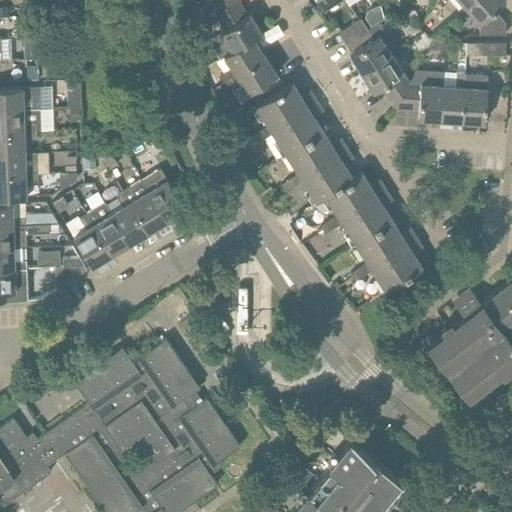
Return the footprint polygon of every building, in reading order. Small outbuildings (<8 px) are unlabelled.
[(212,0),(212,9),(238,3),(238,0),(212,0)] [(471,0),(465,6),(480,23),(480,35),(506,35),(506,23),(495,10),(505,0),(471,0)] [(245,45),(253,39),(261,34),(249,14),(246,15),(238,3),(212,9),(212,10),(224,29),(220,33),(231,50),(243,43),(245,45)] [(381,4),(364,11),(370,24),(387,17),(381,4)] [(367,28),(360,19),(349,26),(347,27),(339,32),(338,33),(345,42),(367,28)] [(362,73),(391,54),(379,35),(373,39),(367,28),(345,42),(351,53),(350,54),(362,73)] [(37,36),(25,36),(25,58),(37,58),(37,36)] [(220,75),(225,82),(264,56),(253,39),(245,45),(243,43),(231,50),(223,56),(231,68),(220,75)] [(463,55),(505,55),(505,43),(463,43),(463,55)] [(394,108),(409,83),(391,54),(362,73),(374,92),(381,87),(394,108)] [(264,56),(225,82),(229,89),(240,82),(247,94),(276,75),(264,56)] [(440,119),(461,121),(465,73),(457,73),(456,86),(442,85),(440,119)] [(465,73),(461,121),(485,122),(488,75),(465,73)] [(78,106),(81,105),(79,79),(65,79),(67,107),(70,107),(70,106),(78,106)] [(268,127),(271,130),(317,101),(310,90),(301,96),(292,82),(255,105),(268,127)] [(418,118),(440,119),(442,85),(409,83),(394,108),(419,109),(418,118)] [(0,109),(40,109),(40,95),(35,96),(35,87),(0,87),(0,109)] [(285,153),(322,129),(314,116),(323,111),(317,101),(271,130),(273,133),(285,153)] [(71,120),(79,120),(78,106),(70,106),(70,107),(71,120)] [(0,131),(36,131),(41,131),(40,109),(0,109),(0,131)] [(273,133),(271,130),(268,127),(259,132),(264,139),(273,133)] [(298,173),(301,177),(347,148),(340,137),(331,143),(322,129),(285,153),(298,173)] [(0,153),(25,153),(24,139),(36,139),(36,131),(0,131),(0,153)] [(263,140),(264,139),(259,132),(251,138),(255,145),(263,140)] [(316,201),(325,196),(352,176),(344,164),(353,158),(347,148),(301,177),(303,181),(316,201)] [(0,175),(38,174),(37,166),(37,153),(25,153),(0,153),(0,175)] [(116,165),(111,155),(101,155),(110,169),(116,165)] [(66,172),(76,172),(76,158),(65,158),(66,172)] [(142,179),(167,221),(185,210),(180,202),(192,195),(184,177),(170,185),(160,168),(153,172),(142,179)] [(338,215),(340,219),(386,189),(379,179),(370,185),(361,171),(352,176),(325,196),(338,215)] [(61,190),(77,180),(77,173),(60,174),(61,190)] [(303,181),(301,177),(298,173),(289,179),(294,186),(303,181)] [(0,197),(26,197),(26,182),(38,182),(38,174),(0,175),(0,197)] [(148,232),(167,221),(142,179),(130,187),(124,190),(148,232)] [(283,188),(285,192),(294,186),(289,179),(281,185),(283,188)] [(355,242),(392,219),(384,205),(393,200),(386,189),(340,219),(342,222),(355,242)] [(148,232),(124,190),(114,196),(120,207),(110,212),(129,243),(148,232)] [(0,225),(53,224),(57,223),(56,221),(52,213),(25,213),(24,203),(12,202),(0,202),(0,225)] [(110,255),(129,243),(110,212),(104,202),(92,209),(86,213),(110,255)] [(92,266),(110,255),(86,213),(79,217),(85,228),(73,235),(92,266)] [(342,222),(340,219),(338,215),(329,221),(333,228),(342,222)] [(368,262),(370,266),(416,236),(410,226),(401,232),(392,219),(355,242),(368,262)] [(333,228),(329,221),(320,226),(325,234),(333,228)] [(0,246),(25,246),(25,233),(25,232),(53,231),(53,224),(0,225),(0,246)] [(416,236),(370,266),(372,270),(386,290),(423,267),(414,253),(423,247),(416,236)] [(0,268),(26,267),(26,260),(25,246),(0,246),(0,268)] [(86,266),(81,258),(62,258),(62,266),(86,266)] [(372,270),(370,266),(368,262),(359,268),(364,275),(372,270)] [(56,266),(56,289),(88,270),(86,266),(62,266),(56,266)] [(0,302),(27,300),(26,278),(26,267),(0,268),(0,302)] [(364,275),(359,268),(350,274),(355,281),(364,275)] [(511,279),(499,289),(511,305),(511,279)] [(511,342),(481,303),(469,288),(457,297),(469,313),(428,345),(468,397),(511,362),(511,342)] [(511,342),(511,305),(499,289),(481,303),(511,342)] [(177,511),(193,501),(217,484),(210,474),(223,466),(219,461),(240,446),(207,397),(193,407),(186,396),(199,387),(166,338),(138,358),(139,360),(134,364),(122,347),(73,380),(88,402),(30,443),(13,417),(0,426),(0,500),(3,504),(50,472),(46,465),(64,452),(105,511),(177,511)] [(375,511),(401,481),(351,439),(290,511),(375,511)]
